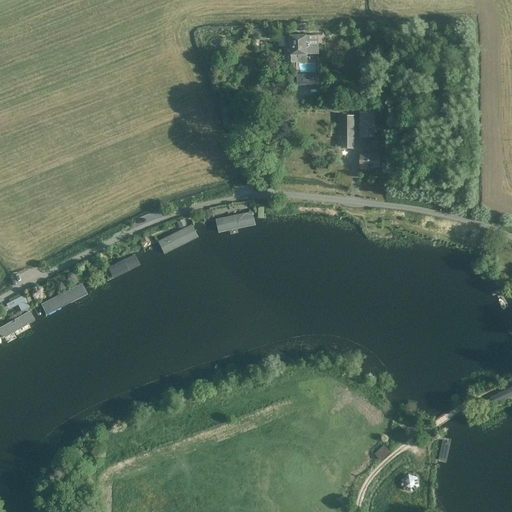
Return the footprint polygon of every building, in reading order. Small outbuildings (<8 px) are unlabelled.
[(297,55),(319,53),(318,34),(307,35),(307,34),(290,35),(290,36),(285,36),(286,62),(297,62),(297,55)] [(298,85),(320,84),(319,73),(297,74),(298,85)] [(360,137),(374,137),(374,111),(360,111),(360,137)] [(342,149),(354,149),(354,116),(338,116),(338,135),(342,135),(342,149)] [(380,167),(380,155),(361,154),(361,167),(380,167)] [(211,209),(204,211),(205,217),(212,216),(211,209)] [(217,221),(220,235),(257,227),(254,213),(217,221)] [(184,219),(177,222),(180,228),(186,226),(184,219)] [(195,227),(161,242),(167,258),(201,240),(195,227)] [(136,256),(104,271),(109,283),(142,267),(136,256)] [(85,263),(77,268),(80,273),(88,268),(85,263)] [(74,270),(68,273),(74,284),(80,281),(74,270)] [(38,307),(44,320),(89,295),(83,284),(38,307)] [(22,296),(6,304),(9,310),(18,305),(21,312),(28,308),(22,296)] [(0,326),(0,340),(33,322),(26,313),(0,326)] [(511,385),(490,396),(494,405),(511,396),(511,385)] [(446,462),(449,442),(441,441),(438,461),(446,462)] [(381,462),(391,452),(384,446),(374,455),(381,462)] [(409,475),(403,480),(404,489),(412,491),(418,486),(417,478),(409,475)]
